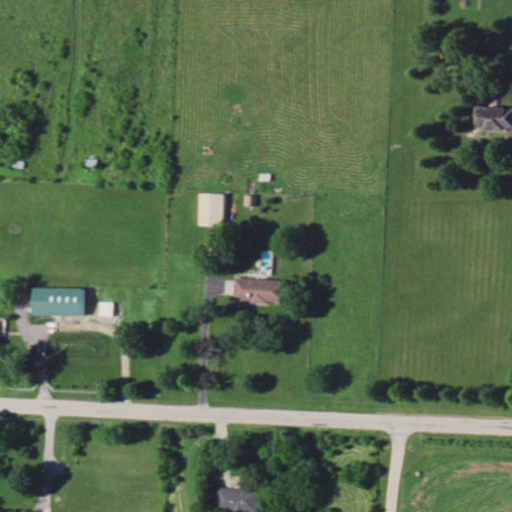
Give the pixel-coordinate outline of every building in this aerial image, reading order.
[(511,106),(475,107),(475,130),(511,128),(511,106)] [(227,193),(203,193),(203,225),(227,225),(227,193)] [(238,278),(237,301),(290,302),(291,279),(238,278)] [(38,314),(87,315),(88,288),(39,287),(38,314)] [(103,315),(116,315),(116,302),(103,301),(103,315)] [(260,511),(262,490),(221,488),(220,511),(244,511),(260,511)]
